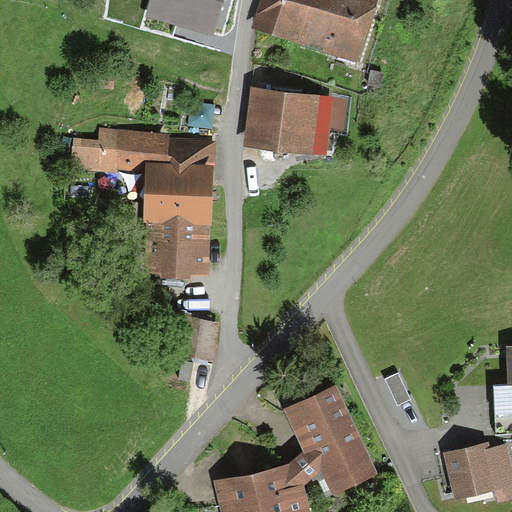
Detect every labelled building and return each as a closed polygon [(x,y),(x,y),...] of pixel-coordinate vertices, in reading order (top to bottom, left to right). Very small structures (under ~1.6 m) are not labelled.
[(151,0),(147,16),(213,35),(222,0),(151,0)] [(262,0),(256,24),(359,56),(376,0),(262,0)] [(114,69),(91,67),(90,86),(113,87),(114,69)] [(318,90),(252,83),(246,139),(312,145),(318,90)] [(216,142),(170,141),(171,132),(102,127),(101,138),(75,136),(72,166),(146,172),(145,223),(149,223),(147,265),(211,267),(216,142)] [(154,347),(214,358),(221,318),(192,312),(193,308),(162,302),(154,347)] [(511,341),(510,341),(511,380),(496,380),(498,431),(511,430),(511,341)] [(399,370),(386,376),(399,403),(412,396),(399,370)] [(336,377),(285,401),(306,445),(317,468),(328,492),(379,465),(336,377)] [(490,438),(442,449),(453,495),(494,486),(496,495),(511,491),(511,462),(507,440),(491,444),(490,438)] [(291,456),(214,477),(222,511),(311,511),(304,480),(317,468),(306,445),(291,456)]
